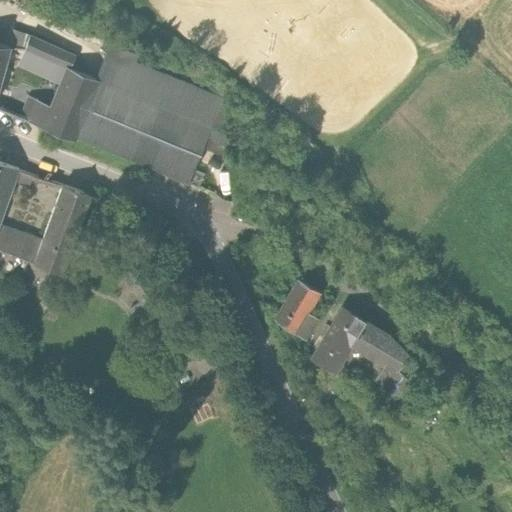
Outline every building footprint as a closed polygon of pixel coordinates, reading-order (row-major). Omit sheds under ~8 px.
[(26,93),(19,114),(73,136),(75,132),(188,179),(194,165),(203,144),(229,155),(234,138),(229,136),(234,107),(220,103),(223,96),(137,60),(139,53),(110,42),(95,73),(69,61),(75,50),(28,29),(21,52),(61,71),(48,98),(26,93)] [(0,79),(9,44),(0,41),(0,79)] [(0,160),(0,245),(63,274),(91,192),(61,181),(41,239),(0,224),(0,215),(19,167),(0,160)] [(205,170),(194,165),(188,179),(199,184),(205,170)] [(34,181),(34,167),(22,167),(22,181),(34,181)] [(137,261),(120,272),(138,300),(124,310),(139,332),(170,311),(137,261)] [(272,312),(295,327),(308,308),(321,286),(297,271),(272,312)] [(352,340),(367,314),(341,299),(309,353),(335,369),(352,340)] [(318,314),(308,308),(295,327),(305,333),(318,314)] [(390,327),(367,314),(352,340),(382,359),(373,374),(388,385),(390,383),(404,368),(397,362),(408,349),(410,347),(390,327)] [(417,358),(408,349),(397,362),(404,368),(390,383),(401,393),(414,380),(406,370),(417,358)] [(11,424),(5,436),(20,443),(25,431),(11,424)]
